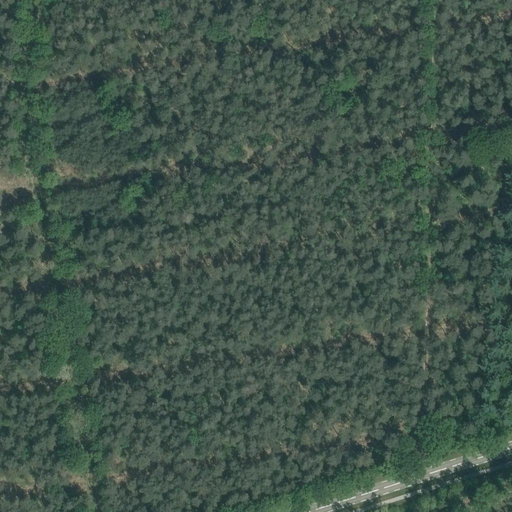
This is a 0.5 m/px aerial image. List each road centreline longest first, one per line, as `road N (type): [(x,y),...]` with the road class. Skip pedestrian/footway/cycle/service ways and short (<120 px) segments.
road 1 (track): [(423,440),(424,170)]
road 2 (track): [(50,260),(99,511)]
road 3 (track): [(33,11),(21,107),(50,260)]
road 4 (secondary): [(308,511),(511,449)]
road 5 (track): [(424,170),(428,0)]
